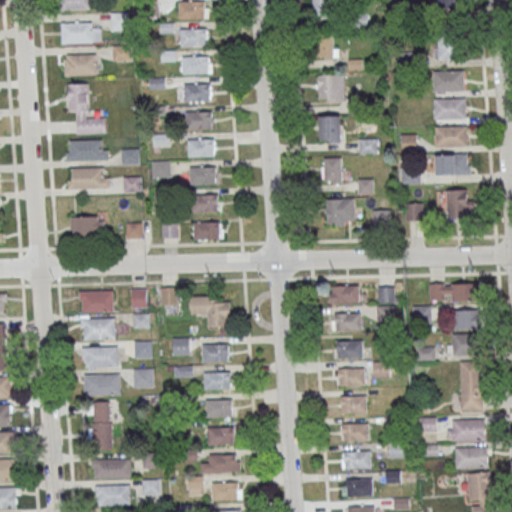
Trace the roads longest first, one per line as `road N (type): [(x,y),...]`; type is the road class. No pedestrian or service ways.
road 1 (residential): [(54,511),(18,0)]
road 2 (residential): [(292,511),(257,0)]
road 3 (residential): [(511,255),(0,268)]
road 4 (residential): [(511,235),(495,0)]
